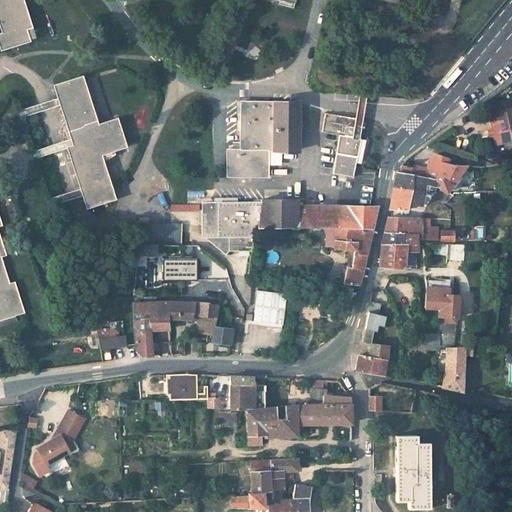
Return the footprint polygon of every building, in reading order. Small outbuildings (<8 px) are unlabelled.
[(1,31),(5,44),(31,36),(27,23),(32,21),(25,0),(0,0),(0,11),(6,29),(1,31)] [(70,149),(88,209),(116,200),(102,155),(126,148),(118,122),(99,128),(84,79),(56,87),(75,147),(70,149)] [(227,150),(226,176),(267,177),(267,150),(298,150),(297,102),(240,103),(241,150),(227,150)] [(334,152),(355,156),(362,118),(324,110),(320,130),(338,134),(334,152)] [(494,137),(495,146),(511,142),(511,111),(490,116),(493,131),(494,137)] [(448,164),(451,157),(437,153),(436,159),(430,158),(428,169),(431,169),(444,171),(445,164),(448,164)] [(430,175),(431,169),(428,169),(404,164),(400,171),(430,175)] [(446,189),(451,182),(455,185),(460,177),(457,175),(464,165),(448,164),(445,164),(444,171),(442,180),(440,187),(446,189)] [(430,175),(400,171),(398,171),(394,188),(424,190),(434,192),(436,185),(440,187),(442,180),(433,176),(430,175)] [(390,210),(407,211),(408,203),(421,203),(424,190),(394,188),(390,210)] [(344,283),(358,285),(376,205),(371,206),(297,206),(297,201),(260,201),(260,203),(241,203),(202,198),(201,236),(255,237),(254,227),(256,227),(335,228),(334,248),(351,249),(344,283)] [(0,319),(27,311),(17,281),(12,283),(3,256),(9,254),(0,228),(0,225),(4,224),(0,211),(0,319)] [(434,239),(435,229),(425,228),(425,216),(422,218),(388,217),(385,232),(414,233),(414,238),(434,239)] [(138,245),(181,245),(181,224),(140,223),(138,245)] [(385,232),(382,244),(415,244),(414,238),(414,233),(385,232)] [(228,251),(253,251),(255,239),(228,237),(228,251)] [(403,252),(415,250),(415,244),(382,244),(380,266),(403,267),(403,252)] [(158,256),(158,278),(193,278),(193,256),(158,256)] [(198,303),(218,306),(216,276),(199,276),(198,303)] [(440,308),(439,324),(438,333),(438,338),(444,338),(445,349),(453,348),(453,335),(454,335),(455,325),(456,319),(457,319),(458,297),(451,296),(452,283),(426,279),(428,306),(440,308)] [(251,324),(281,326),(284,292),(254,290),(251,324)] [(212,341),(231,344),(233,327),(215,326),(218,306),(198,303),(191,302),(177,301),(158,302),(134,303),(133,318),(134,351),(142,356),(152,356),(151,329),(161,329),(162,333),(170,333),(169,318),(198,319),(196,332),(207,333),(212,334),(212,341)] [(445,349),(444,338),(438,338),(438,333),(425,334),(425,340),(420,340),(420,352),(427,352),(426,349),(445,349)] [(453,335),(453,348),(465,346),(466,336),(454,335),(453,335)] [(98,350),(124,346),(123,339),(97,342),(98,350)] [(360,342),(355,369),(383,374),(386,357),(387,346),(363,343),(360,342)] [(464,391),(467,356),(475,355),(475,346),(466,346),(445,349),(446,367),(443,386),(464,391)] [(229,390),(230,410),(244,409),(248,446),(261,445),(260,434),(262,434),(262,436),(294,435),(294,423),(351,423),(351,397),(326,395),(326,390),(322,390),(311,390),(311,404),(292,404),(284,405),(285,417),(279,417),(278,406),(264,407),(265,391),(255,392),(253,377),(229,376),(229,390)] [(206,407),(218,407),(217,397),(213,397),(212,378),(199,378),(199,387),(189,387),(189,398),(206,398),(206,407)] [(312,380),(311,390),(322,390),(322,380),(312,380)] [(380,397),(368,396),(368,410),(370,410),(380,411),(380,397)] [(72,441),(84,417),(65,407),(51,436),(32,444),(35,450),(32,452),(28,459),(36,476),(49,470),(45,463),(76,449),(72,441)] [(219,426),(235,426),(234,412),(218,413),(219,426)] [(0,436),(0,452),(13,455),(16,433),(1,431),(0,436)] [(396,501),(408,501),(408,509),(430,508),(428,445),(417,445),(416,437),(395,437),(396,501)] [(0,475),(9,477),(13,455),(0,452),(0,475)] [(277,476),(281,476),(281,470),(296,469),(296,458),(248,461),(250,492),(247,492),(247,495),(248,511),(307,511),(306,502),(309,487),(294,484),(291,501),(279,501),(279,489),(277,489),(277,476)] [(0,488),(7,490),(9,477),(0,475),(0,488)] [(49,511),(31,503),(26,511),(49,511)]
